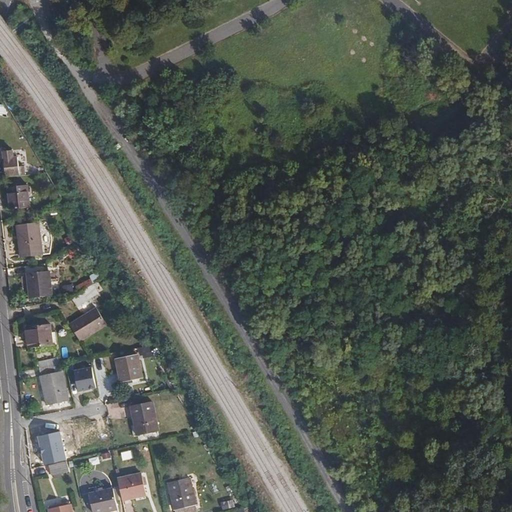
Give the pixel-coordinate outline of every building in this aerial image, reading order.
[(17,174),(16,147),(2,147),(3,174),(17,174)] [(5,188),(8,210),(27,207),(24,186),(24,185),(5,188)] [(17,226),(16,226),(20,258),(41,256),(37,224),(17,226)] [(28,274),(27,274),(30,299),(51,297),(48,272),(28,274)] [(87,289),(72,299),(78,308),(93,299),(93,298),(87,289)] [(94,308),(69,324),(78,340),(104,324),(94,308)] [(26,327),(26,328),(28,347),(29,348),(52,345),(49,324),(26,327)] [(146,344),(137,346),(139,352),(150,349),(146,344)] [(136,355),(115,359),(120,382),(141,378),(136,355)] [(37,362),(39,369),(59,365),(59,364),(58,358),(37,362)] [(59,365),(39,369),(46,407),(66,402),(59,365)] [(164,381),(170,391),(174,390),(167,379),(164,381)] [(150,401),(130,406),(136,435),(157,431),(157,430),(151,402),(150,401)] [(74,430),(49,435),(53,452),(78,447),(74,430)] [(68,471),(50,475),(52,482),(70,477),(71,468),(69,460),(65,461),(68,471)] [(65,461),(48,465),(50,475),(68,471),(65,461)] [(141,473),(117,478),(122,499),(145,493),(141,473)] [(190,477),(169,482),(176,511),(186,511),(198,509),(190,477)] [(113,488),(89,493),(93,511),(103,511),(118,508),(113,488)]
